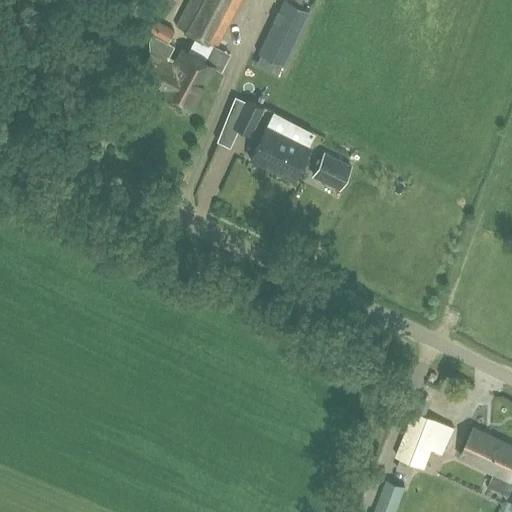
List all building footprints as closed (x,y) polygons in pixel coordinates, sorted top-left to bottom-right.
[(188,0),(176,25),(212,42),(216,44),(238,0),(188,0)] [(284,65),(311,10),(299,4),(300,0),(281,0),(256,52),(284,65)] [(167,42),(174,28),(148,14),(141,27),(167,42)] [(162,87),(160,91),(191,107),(213,64),(203,59),(212,42),(196,35),(188,51),(182,48),(174,64),(162,87)] [(150,52),(138,75),(162,87),(174,64),(150,52)] [(250,134),(264,106),(245,97),(232,126),(250,134)] [(311,136),(316,123),(271,108),(267,121),(311,136)] [(309,146),(285,134),(266,125),(265,125),(250,157),(293,178),(309,146)] [(351,165),(324,151),(312,176),(339,189),(351,165)] [(443,450),(453,425),(440,420),(441,419),(414,409),(396,454),(424,465),(431,446),(443,450)] [(511,477),(511,474),(511,443),(473,426),(460,454),(511,477)] [(386,478),(372,511),(396,511),(406,485),(386,478)]
